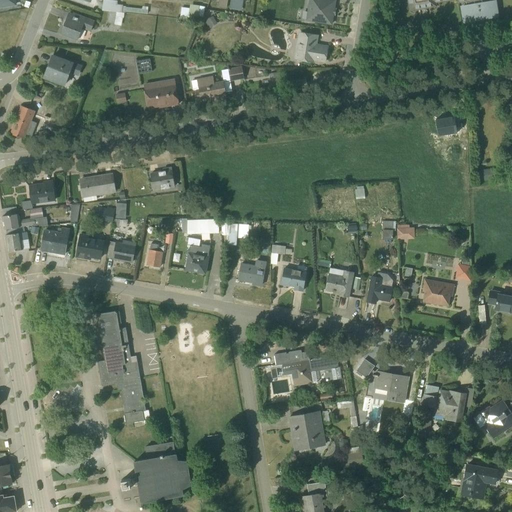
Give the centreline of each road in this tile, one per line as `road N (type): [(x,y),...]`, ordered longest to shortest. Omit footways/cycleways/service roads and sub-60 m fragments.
road 1 (unclassified): [(0,161),(353,102)]
road 2 (residential): [(240,311),(511,360)]
road 3 (residential): [(1,287),(79,281),(240,311)]
road 4 (secondary): [(1,287),(39,511)]
road 5 (residential): [(240,311),(268,511)]
road 6 (unclassified): [(353,102),(511,75)]
